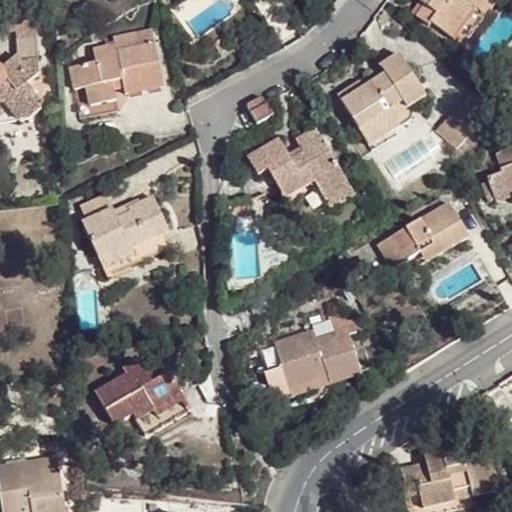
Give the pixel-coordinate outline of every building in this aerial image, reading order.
[(0,49),(0,99),(25,97),(34,90),(37,84),(26,60),(34,51),(33,0),(6,0),(7,9),(16,8),(17,35),(8,43),(0,49)] [(422,0),(417,7),(433,15),(436,12),(456,24),(471,0),(422,0)] [(491,0),(471,0),(456,24),(470,32),(491,0)] [(106,32),(150,21),(147,6),(106,15),(107,20),(103,21),(106,32)] [(7,9),(8,43),(17,35),(16,8),(7,9)] [(160,62),(150,21),(106,32),(103,21),(84,26),(86,38),(63,43),(69,67),(78,64),(82,83),(107,77),(105,70),(102,58),(114,54),(118,66),(119,71),(139,67),(160,62)] [(404,86),(410,82),(422,73),(392,30),(384,36),(376,41),(380,49),(358,63),(354,58),(333,72),(362,116),(394,95),(389,85),(399,77),(404,86)] [(105,70),(118,66),(114,54),(102,58),(105,70)] [(409,90),(410,82),(404,86),(399,77),(389,85),(394,95),(362,116),(368,128),(387,117),(384,111),(396,104),(404,97),(409,90)] [(446,144),(492,119),(476,90),(430,114),(446,144)] [(511,167),(511,124),(489,134),(496,150),(478,158),(491,184),(507,176),(504,171),(511,167)] [(291,162),(285,151),(278,139),(250,156),(261,175),(273,169),(289,194),(316,180),(327,201),(353,185),(319,126),(307,133),(296,139),(299,145),(304,153),(291,162)] [(299,145),(285,151),(291,162),(304,153),(299,145)] [(84,199),(106,188),(97,172),(76,184),(84,199)] [(116,204),(106,188),(84,199),(77,203),(106,258),(148,236),(167,227),(161,214),(167,209),(158,194),(149,179),(124,192),(127,198),(116,204)] [(446,190),(380,224),(393,250),(412,239),(421,234),(427,244),(446,234),(465,224),(446,190)] [(393,250),(380,224),(372,227),(386,253),(393,250)] [(418,250),(427,244),(421,234),(412,239),(418,250)] [(154,247),(148,236),(106,258),(112,270),(154,247)] [(267,323),(276,366),(312,357),(314,366),(331,362),(348,358),(336,315),(308,319),(306,311),(267,323)] [(139,347),(132,349),(143,369),(150,365),(139,347)] [(143,369),(132,349),(115,356),(118,366),(87,382),(103,415),(122,406),(131,425),(156,414),(181,402),(161,361),(150,365),(143,369)] [(312,357),(276,366),(278,374),(314,366),(312,357)] [(400,456),(401,472),(413,472),(415,483),(416,497),(450,492),(448,479),(466,478),(467,489),(489,486),(483,438),(475,439),(472,423),(436,428),(436,437),(421,439),(423,453),(400,456)] [(0,511),(52,511),(46,460),(0,466),(0,511)] [(413,472),(401,472),(393,474),(393,486),(415,483),(413,472)] [(448,479),(450,492),(467,489),(466,478),(448,479)]
